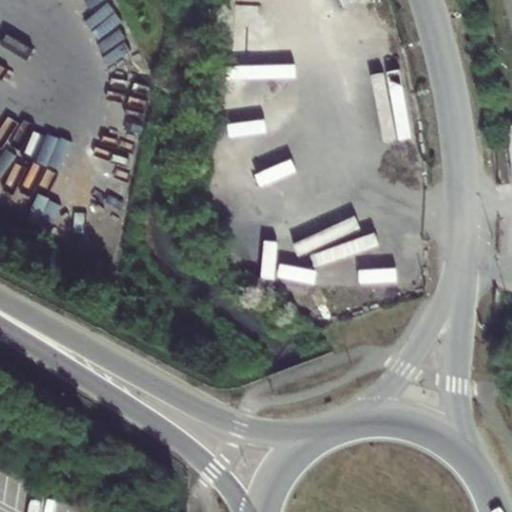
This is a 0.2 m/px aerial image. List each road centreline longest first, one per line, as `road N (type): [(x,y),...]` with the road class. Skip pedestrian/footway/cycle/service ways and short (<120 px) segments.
road 1 (secondary): [(316,436),(261,433),(216,419),(0,300)]
road 2 (secondary): [(0,322),(174,435),(247,511)]
road 3 (unknown): [(365,202),(310,193),(280,155),(269,121),(286,42),(332,30)]
road 4 (unclassified): [(462,239),(435,319),(389,388),(352,422)]
road 5 (unclassified): [(461,452),(455,402),(462,239)]
road 6 (unclassified): [(461,200),(446,81),(423,0)]
road 7 (unknown): [(365,202),(354,61),(332,30)]
